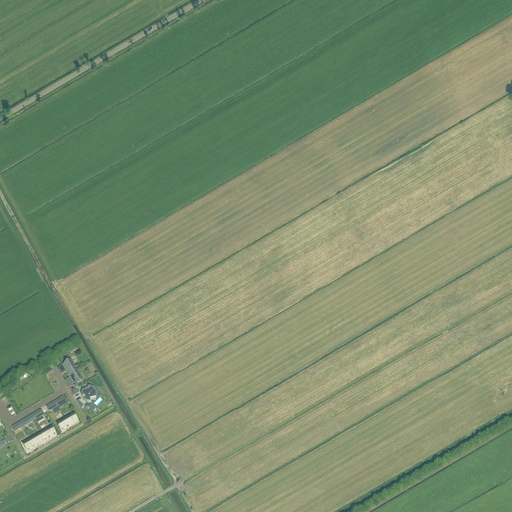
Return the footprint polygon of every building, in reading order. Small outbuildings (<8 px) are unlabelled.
[(65,369),(68,375),(77,370),(71,360),(57,369),(59,372),(65,369)] [(67,384),(69,388),(83,379),(77,370),(68,375),(72,381),(67,384)] [(83,391),(83,392),(82,393),(82,394),(82,395),(82,396),(82,397),(82,398),(82,399),(83,399),(84,400),(84,401),(85,402),(86,402),(87,403),(88,403),(89,403),(90,403),(91,403),(93,402),(92,400),(96,399),(96,398),(97,397),(97,396),(97,395),(97,394),(96,393),(96,392),(95,391),(95,390),(94,390),(94,389),(93,389),(92,389),(91,388),(90,388),(89,388),(88,388),(87,388),(86,389),(85,389),(85,390),(84,390),(83,391)] [(73,413),(65,418),(66,419),(65,420),(70,428),(79,422),(73,413)] [(61,433),(70,428),(65,420),(60,423),(59,422),(56,424),(61,433)] [(43,432),(48,441),(57,435),(51,426),(43,432)] [(42,444),(48,441),(43,432),(42,432),(43,433),(37,436),(42,444)] [(42,444),(37,436),(31,440),(36,448),(42,444)] [(25,442),(22,444),(27,453),(36,448),(31,440),(26,443),(25,442)]
